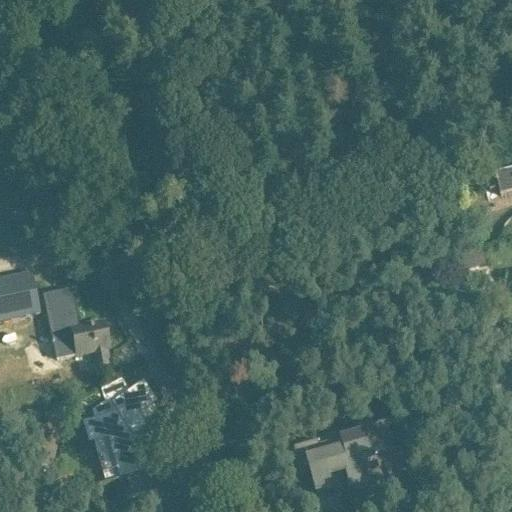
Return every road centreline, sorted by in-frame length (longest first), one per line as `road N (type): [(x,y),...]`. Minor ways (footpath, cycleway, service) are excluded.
road 1 (track): [(161,0),(207,224),(224,243),(252,245),(511,112)]
road 2 (track): [(19,0),(83,241),(138,336)]
road 3 (residential): [(246,511),(138,336)]
